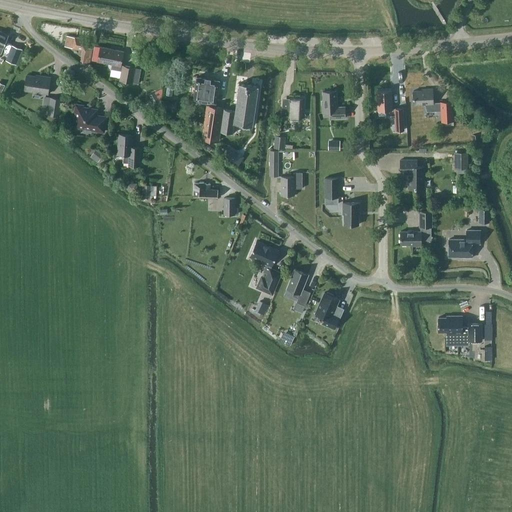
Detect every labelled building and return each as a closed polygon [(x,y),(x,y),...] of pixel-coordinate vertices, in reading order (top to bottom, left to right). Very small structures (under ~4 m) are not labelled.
[(75,37),(66,35),(64,46),(73,48),(72,48),(82,50),(80,63),(90,65),(93,48),(86,47),(88,39),(75,36),(75,37)] [(6,60),(15,64),(22,49),(12,45),(6,60)] [(121,62),(123,51),(100,46),(98,57),(97,60),(112,63),(111,68),(121,70),(119,79),(138,83),(141,68),(120,64),(120,61),(121,62)] [(39,76),(26,74),(24,90),(32,91),(32,89),(39,90),(39,92),(48,93),(50,77),(39,75),(39,76)] [(209,105),(206,104),(201,139),(219,141),(224,107),(213,106),(214,103),(216,103),(220,80),(196,76),(193,100),(210,102),(209,105)] [(259,86),(239,83),(235,111),(224,109),(221,131),(229,132),(229,133),(234,134),(235,123),(253,126),(259,86)] [(434,102),(433,88),(426,88),(427,90),(414,91),(414,104),(425,103),(428,111),(436,110),(436,111),(441,110),(442,121),(454,120),(453,101),(441,101),(441,102),(434,102)] [(337,106),(336,90),(323,91),(323,102),(322,102),(322,112),(331,112),(332,118),(345,117),(345,106),(337,106)] [(392,108),(391,90),(378,91),(378,110),(386,109),(387,115),(395,115),(396,130),(404,129),(403,108),(392,108)] [(154,104),(159,101),(154,92),(149,95),(154,104)] [(50,97),(49,109),(48,115),(59,116),(62,99),(50,97)] [(304,109),(304,98),(290,97),(289,109),(282,108),(282,116),(289,116),(289,117),(292,117),(294,121),(300,118),(303,118),(303,116),(306,114),(304,109)] [(176,102),(166,101),(165,110),(175,111),(176,102)] [(103,131),(105,117),(95,115),(96,109),(83,107),(83,105),(75,104),(74,112),(76,112),(74,126),(91,128),(91,129),(103,131)] [(139,165),(140,147),(131,146),(132,134),(118,133),(117,153),(123,154),(123,162),(129,162),(128,165),(139,165)] [(284,149),(286,136),(275,135),(273,148),(284,149)] [(393,140),(393,146),(404,145),(404,137),(396,137),(396,140),(393,140)] [(340,150),(340,140),(328,140),(328,150),(340,150)] [(243,154),(226,143),(221,152),(238,163),(243,154)] [(98,162),(103,155),(96,149),(90,156),(98,162)] [(269,176),(279,176),(279,150),(269,150),(269,176)] [(468,169),(468,152),(457,152),(454,152),(454,169),(468,169)] [(417,166),(417,159),(400,159),(400,169),(409,169),(409,188),(425,187),(424,166),(417,166)] [(281,195),(295,194),(294,176),(281,176),(281,195)] [(325,196),(339,196),(339,177),(325,177),(325,196)] [(203,183),(202,182),(199,182),(197,183),(194,183),(194,197),(216,197),(217,189),(209,189),(209,183),(203,183)] [(150,196),(151,185),(143,185),(142,196),(150,196)] [(235,214),(235,198),(224,198),(224,214),(235,214)] [(359,224),(359,210),(360,210),(360,202),(343,202),(343,213),(344,213),(344,224),(359,224)] [(490,223),(490,208),(479,208),(479,223),(490,223)] [(433,227),(433,211),(419,211),(419,227),(420,227),(420,230),(401,231),(401,244),(412,244),(412,245),(421,245),(421,241),(432,241),(432,227),(433,227)] [(480,243),(480,230),(467,230),(467,239),(449,239),(449,256),(464,256),(464,257),(472,257),(472,243),(480,243)] [(272,265),(278,250),(256,241),(250,256),(251,256),(251,258),(252,260),(254,261),(257,260),(258,259),(272,265)] [(272,293),(281,273),(269,268),(265,279),(267,279),(262,289),(272,293)] [(303,313),(305,306),(311,292),(303,288),(308,274),(295,269),(287,289),(294,292),(293,296),(298,298),(294,310),(303,313)] [(334,294),(327,292),(327,293),(324,292),(315,313),(325,317),(322,323),(335,328),(340,317),(333,314),(339,299),(333,296),(334,294)] [(264,314),(269,304),(259,300),(255,310),(264,314)] [(462,326),(462,315),(447,315),(447,317),(438,317),(438,331),(447,331),(447,333),(462,332),(468,332),(468,340),(481,340),(481,323),(468,323),(468,326),(462,326)] [(279,340),(290,345),(294,335),(283,330),(279,340)]
